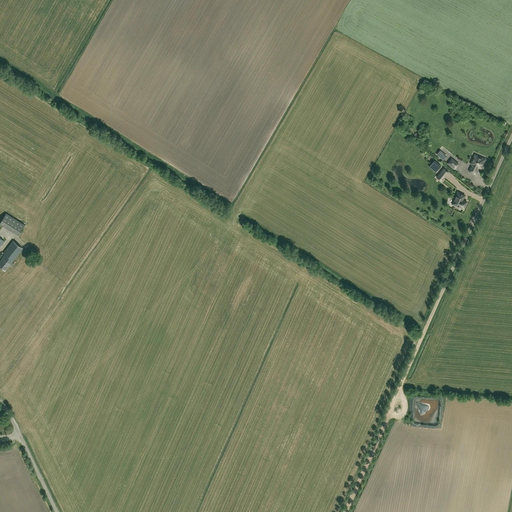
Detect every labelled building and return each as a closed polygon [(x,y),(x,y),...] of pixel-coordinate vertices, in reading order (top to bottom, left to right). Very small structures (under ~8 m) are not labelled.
[(479,167),(481,168),(485,159),(475,155),(471,163),(472,164),(469,171),(476,174),(479,167)] [(454,169),(458,164),(452,159),(447,164),(454,169)] [(441,166),(434,160),(428,167),(436,172),(441,166)] [(441,181),(449,172),(444,168),(436,177),(441,181)] [(463,208),(466,202),(462,200),(464,195),(461,194),(461,193),(457,192),(452,204),(457,206),(463,208)] [(6,213),(0,222),(0,223),(18,235),(25,225),(6,213)] [(0,266),(5,271),(23,248),(13,240),(3,253),(5,254),(0,261),(0,266)]
